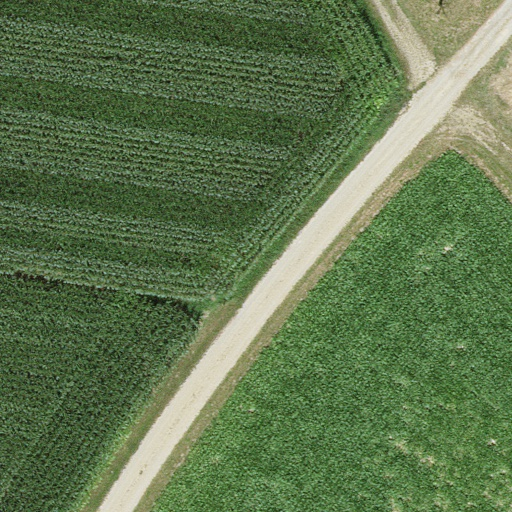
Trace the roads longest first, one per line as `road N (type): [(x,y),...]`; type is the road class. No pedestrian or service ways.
road 1 (track): [(115,511),(313,238),(511,15)]
road 2 (track): [(383,0),(442,95),(511,159)]
